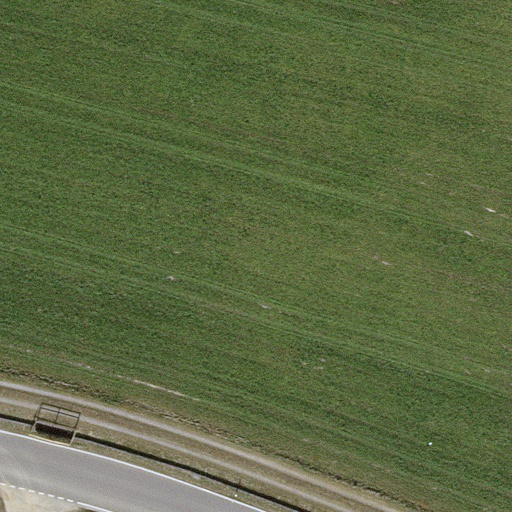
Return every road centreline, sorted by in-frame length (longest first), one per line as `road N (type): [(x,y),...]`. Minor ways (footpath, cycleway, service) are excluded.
road 1 (track): [(0,394),(78,412),(351,511)]
road 2 (tertiary): [(0,459),(151,511)]
